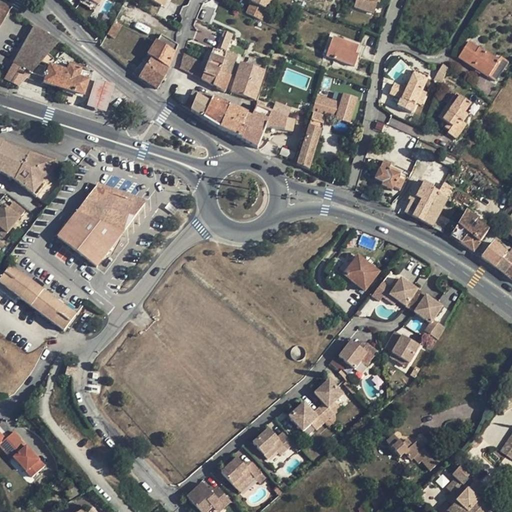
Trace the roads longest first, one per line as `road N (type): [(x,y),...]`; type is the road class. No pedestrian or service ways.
road 1 (residential): [(171,503),(82,399),(77,377),(87,353),(211,215)]
road 2 (residential): [(171,503),(296,400),(352,332)]
road 3 (secondary): [(511,291),(426,235),(345,200)]
road 4 (secondary): [(271,219),(326,211),(418,247)]
road 5 (residential): [(345,200),(381,50)]
road 6 (residential): [(381,50),(398,47),(425,59),(443,54),(476,0)]
